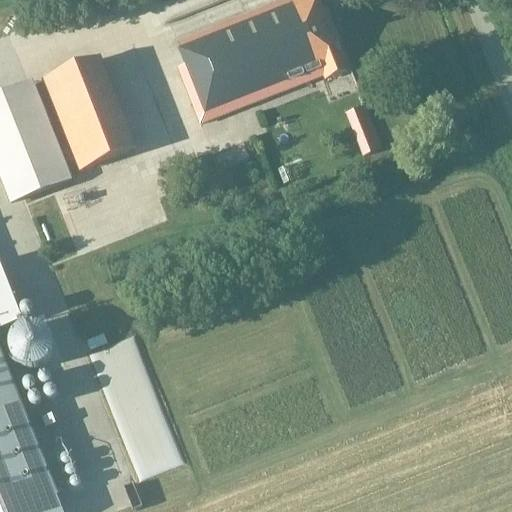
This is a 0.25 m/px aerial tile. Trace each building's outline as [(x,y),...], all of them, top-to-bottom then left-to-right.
[(326,10),(323,10),(318,0),(288,0),(179,42),(180,49),(178,50),(184,67),(178,69),(200,126),(323,78),(325,82),(351,71),(326,10)] [(44,81),(79,172),(135,151),(100,59),(44,81)] [(0,97),(0,178),(10,203),(71,180),(34,85),(0,97)] [(363,107),(345,115),(351,130),(369,122),(363,107)] [(141,197),(129,199),(133,219),(144,217),(141,197)] [(0,331),(22,323),(0,267),(0,331)] [(91,333),(73,340),(78,350),(95,343),(91,333)] [(172,465),(125,336),(80,352),(126,481),(172,465)] [(0,511),(58,511),(0,366),(0,511)] [(42,421),(45,431),(55,427),(51,417),(42,421)]
